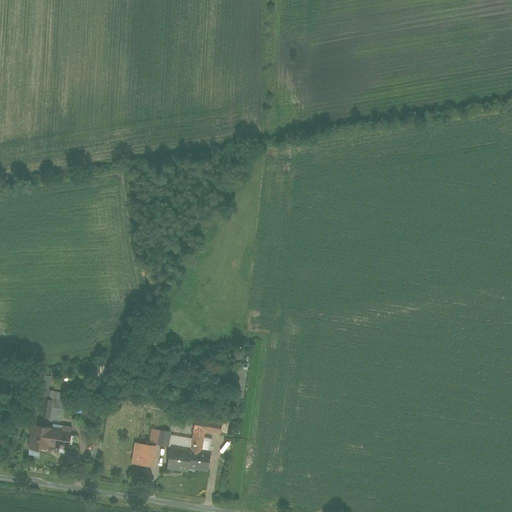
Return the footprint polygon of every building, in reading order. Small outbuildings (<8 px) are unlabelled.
[(231,379),(244,382),(248,367),(235,364),(231,379)] [(52,374),(44,373),(42,388),(46,388),(50,389),(52,374)] [(50,389),(46,388),(42,416),(63,419),(66,391),(50,389)] [(222,431),(223,421),(196,417),(195,428),(207,429),(222,431)] [(74,429),(32,423),(29,447),(43,449),(44,442),(72,446),(74,429)] [(171,434),(172,430),(153,428),(152,442),(159,443),(170,445),(171,434)] [(204,450),(207,429),(195,428),(192,449),(204,450)] [(191,448),(193,437),(171,434),(170,445),(191,448)] [(152,442),(137,441),(134,462),(156,465),(159,443),(152,442)] [(172,446),(169,466),(190,468),(190,467),(192,449),(172,446)] [(190,467),(209,469),(211,451),(204,450),(192,449),(190,467)]
